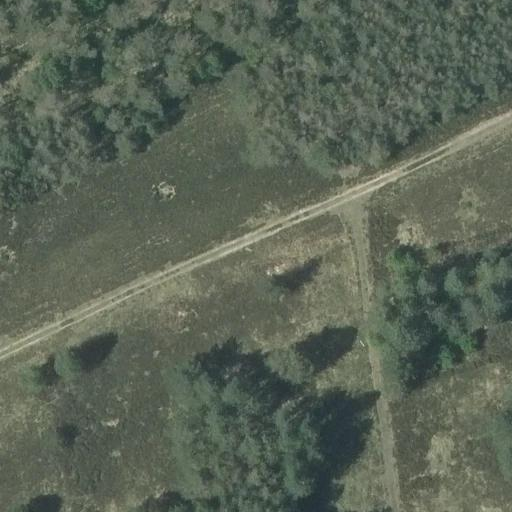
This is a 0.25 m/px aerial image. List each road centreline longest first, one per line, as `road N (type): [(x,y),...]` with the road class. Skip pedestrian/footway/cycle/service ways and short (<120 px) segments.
road 1 (track): [(0,365),(511,119)]
road 2 (track): [(395,511),(353,195)]
